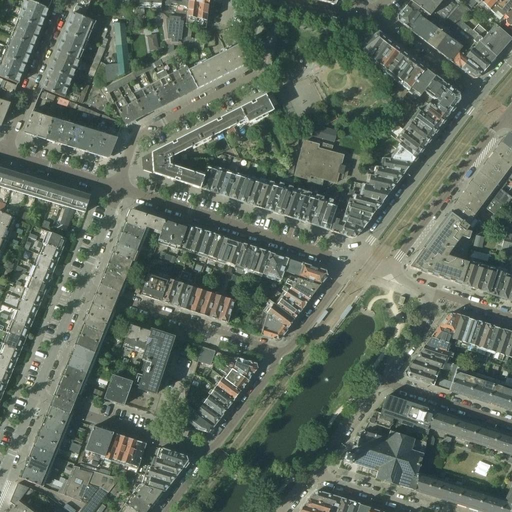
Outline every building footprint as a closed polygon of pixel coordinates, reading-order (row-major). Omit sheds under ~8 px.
[(44,19),(48,9),(25,0),(21,10),(44,19)] [(85,13),(89,4),(78,0),(77,0),(74,9),(85,13)] [(138,0),(127,0),(128,0),(128,3),(128,4),(133,5),(133,13),(138,13),(139,5),(138,0)] [(149,0),(138,0),(139,5),(138,13),(138,17),(143,17),(143,9),(150,9),(149,0)] [(161,5),(160,0),(149,0),(150,9),(155,10),(156,17),(162,18),(161,5)] [(173,45),(174,0),(160,0),(161,5),(162,18),(165,49),(164,49),(165,55),(172,51),(173,45)] [(185,24),(187,10),(188,0),(174,0),(173,45),(182,45),(183,39),(185,24)] [(188,0),(187,10),(185,24),(195,26),(198,0),(188,0)] [(208,0),(198,0),(195,26),(205,29),(208,0)] [(431,15),(442,0),(410,0),(410,1),(424,12),(429,16),(430,16),(431,15)] [(442,26),(457,9),(454,6),(446,0),(442,0),(431,15),(434,17),(432,18),(441,25),(442,26)] [(465,0),(463,3),(466,6),(467,5),(471,9),(478,1),(477,0),(465,0)] [(482,0),(480,3),(478,6),(488,15),(490,12),(500,0),(482,0)] [(502,18),(511,5),(511,0),(500,0),(490,12),(494,15),(496,13),(502,18)] [(410,1),(397,17),(397,21),(408,30),(424,12),(410,1)] [(466,19),(472,12),(462,3),(457,9),(442,26),(448,30),(453,34),(463,23),(466,19)] [(511,31),(511,5),(502,18),(498,21),(504,26),(506,24),(509,27),(510,27),(509,28),(511,31)] [(40,29),(44,19),(21,10),(17,19),(40,29)] [(425,21),(429,16),(424,12),(408,30),(417,37),(429,23),(425,21)] [(90,33),(94,23),(72,14),(68,24),(90,33)] [(441,25),(432,18),(429,23),(437,30),(441,25)] [(40,29),(17,19),(13,28),(36,38),(40,29)] [(429,23),(417,37),(425,43),(437,30),(429,23)] [(489,65),(511,40),(495,25),(487,34),(477,26),(472,31),(463,23),(453,34),(465,44),(470,49),(472,50),(489,65)] [(90,33),(68,24),(64,33),(86,42),(90,33)] [(113,24),(114,35),(125,37),(124,25),(113,24)] [(448,30),(442,26),(441,25),(437,30),(444,35),(448,30)] [(36,38),(13,28),(10,37),(33,47),(36,38)] [(437,30),(425,43),(434,50),(446,37),(444,35),(437,30)] [(461,49),(465,44),(453,34),(448,30),(444,35),(446,37),(434,50),(450,62),(461,49)] [(83,52),(86,42),(64,33),(60,43),(83,52)] [(125,37),(114,35),(115,48),(126,49),(125,37)] [(390,43),(379,35),(375,35),(359,48),(368,61),(374,65),(390,43)] [(29,56),(33,47),(10,37),(6,47),(29,56)] [(191,50),(192,40),(183,39),(182,45),(183,45),(182,51),(183,51),(191,50)] [(202,51),(204,41),(194,40),(193,50),(202,51)] [(83,52),(60,43),(56,52),(79,61),(83,52)] [(381,71),(398,50),(390,43),(374,65),(378,68),(381,71)] [(247,64),(238,46),(212,59),(221,77),(247,64)] [(29,56),(6,47),(2,56),(25,66),(29,56)] [(126,49),(115,48),(117,63),(118,78),(129,73),(126,49)] [(482,72),(465,59),(468,55),(461,49),(450,62),(473,79),(477,79),(482,72)] [(389,77),(405,57),(406,56),(398,50),(381,71),(384,73),(389,77)] [(472,50),(468,55),(465,59),(482,72),(489,65),(472,50)] [(75,70),(79,61),(56,52),(53,61),(75,70)] [(25,66),(2,56),(0,60),(0,66),(21,75),(25,66)] [(399,82),(414,62),(406,56),(405,57),(389,77),(392,79),(395,81),(391,86),(394,88),(395,87),(399,82)] [(221,77),(212,59),(187,71),(196,90),(221,77)] [(71,80),(75,70),(53,61),(49,71),(71,80)] [(406,91),(421,71),(423,69),(414,62),(399,82),(395,87),(398,89),(400,86),(406,91)] [(118,78),(117,63),(105,64),(100,63),(97,71),(100,85),(105,84),(118,78)] [(0,77),(17,84),(21,75),(0,66),(0,77)] [(196,90),(187,71),(185,67),(176,71),(188,94),(196,90)] [(421,92),(430,79),(433,76),(423,69),(421,71),(406,91),(405,92),(407,93),(401,100),(405,103),(410,107),(417,97),(421,92)] [(71,80),(49,71),(45,80),(68,89),(71,80)] [(188,94),(176,71),(167,76),(178,99),(188,94)] [(178,99),(167,76),(159,80),(170,103),(178,99)] [(433,76),(430,79),(421,92),(434,102),(434,101),(445,86),(433,76)] [(64,98),(68,89),(45,80),(41,89),(64,98)] [(170,103),(159,80),(150,85),(151,88),(161,108),(170,103)] [(16,87),(5,82),(1,81),(0,85),(0,89),(4,91),(1,99),(0,101),(0,102),(9,105),(16,87)] [(115,90),(112,84),(109,85),(114,95),(117,94),(115,90)] [(114,95),(109,85),(106,87),(111,97),(114,95)] [(161,108),(151,88),(150,85),(141,89),(152,112),(161,108)] [(434,101),(434,102),(430,106),(432,109),(445,118),(459,100),(458,96),(445,86),(434,101)] [(152,112),(141,89),(132,94),(133,97),(143,116),(152,112)] [(408,121),(415,111),(421,115),(426,110),(423,108),(426,104),(430,106),(434,102),(421,92),(417,97),(410,107),(405,103),(384,132),(394,140),(401,130),(399,129),(407,119),(408,121)] [(143,116),(133,97),(132,94),(123,98),(134,121),(143,116)] [(272,94),(267,97),(273,107),(277,105),(272,94)] [(265,96),(241,108),(247,120),(249,124),(273,111),(265,96)] [(134,121),(123,98),(114,103),(125,126),(134,121)] [(0,126),(9,105),(0,102),(0,126)] [(432,109),(430,106),(426,104),(423,108),(426,110),(421,115),(438,128),(445,118),(432,109)] [(241,108),(218,120),(195,131),(202,143),(247,120),(241,108)] [(34,137),(41,114),(32,111),(23,134),(34,137)] [(438,128),(421,115),(415,111),(408,121),(431,137),(438,128)] [(45,140),(51,120),(52,117),(41,114),(34,137),(45,140)] [(325,126),(337,120),(335,116),(323,122),(323,121),(321,123),(323,127),(324,126),(324,127),(326,127),(325,126)] [(56,144),(62,121),(52,117),(51,120),(45,140),(56,144)] [(431,137),(408,121),(407,119),(399,129),(401,130),(404,133),(423,147),(431,137)] [(66,147),(72,127),(73,124),(62,121),(56,144),(66,147)] [(77,150),(83,127),(73,124),(72,127),(66,147),(77,150)] [(313,125),(312,126),(310,136),(334,142),(337,132),(313,125)] [(264,132),(261,126),(254,130),(257,135),(263,132),(264,132)] [(87,153),(93,133),(94,130),(83,127),(77,150),(87,153)] [(98,157),(105,134),(94,130),(93,133),(87,153),(98,157)] [(423,147),(404,133),(401,130),(394,140),(400,144),(416,156),(423,147)] [(195,131),(174,142),(152,153),(153,162),(161,158),(162,163),(170,163),(169,160),(202,143),(195,131)] [(109,157),(116,140),(117,137),(105,134),(98,157),(105,159),(109,157)] [(511,136),(508,134),(503,141),(500,144),(510,152),(511,153),(511,136)] [(291,138),(286,170),(285,177),(292,180),(298,139),(291,138)] [(316,145),(303,142),(293,177),(307,181),(307,182),(314,184),(314,183),(321,185),(322,181),(335,184),(337,179),(342,180),(346,163),(341,162),(342,156),(330,153),(331,149),(325,148),(326,146),(317,143),(316,145)] [(416,156),(400,144),(395,150),(397,152),(394,155),(390,154),(389,159),(410,164),(416,156)] [(511,153),(510,152),(500,144),(485,164),(487,166),(505,179),(508,181),(511,184),(511,153)] [(143,158),(144,171),(153,174),(153,165),(153,162),(152,153),(143,158)] [(410,164),(389,159),(384,158),(383,163),(380,162),(379,167),(404,173),(410,164)] [(170,166),(170,163),(162,163),(162,168),(153,165),(153,174),(200,189),(204,177),(170,166)] [(505,179),(487,166),(485,164),(478,174),(497,189),(507,196),(511,199),(511,198),(510,197),(511,193),(511,184),(508,181),(506,183),(503,181),(505,179)] [(209,192),(217,170),(208,167),(204,177),(200,189),(209,192)] [(404,173),(379,167),(376,167),(375,171),(372,171),(371,175),(397,182),(404,173)] [(15,173),(0,168),(0,187),(10,190),(15,173)] [(219,195),(226,173),(217,170),(209,192),(219,195)] [(40,181),(15,173),(10,190),(35,198),(40,181)] [(228,198),(236,176),(226,173),(219,195),(228,198)] [(497,189),(478,174),(471,184),(490,199),(500,205),(504,208),(511,199),(507,196),(497,189)] [(397,182),(371,175),(369,175),(368,180),(365,179),(364,184),(391,190),(397,182)] [(237,201),(245,178),(241,177),(236,176),(228,198),(237,201)] [(246,204),(254,181),(255,177),(251,176),(250,179),(245,178),(237,201),(246,204)] [(255,207),(263,183),(264,180),(260,178),(259,182),(254,181),(246,204),(255,207)] [(263,183),(255,207),(264,210),(273,186),(274,182),(268,180),(267,184),(263,183)] [(65,188),(40,181),(35,198),(60,205),(65,188)] [(273,186),(264,210),(273,213),(282,188),(283,185),(278,183),(277,187),(273,186)] [(391,190),(364,184),(363,184),(361,192),(357,191),(356,196),(381,203),(391,190)] [(490,199),(471,184),(463,193),(483,208),(494,217),(496,218),(504,208),(500,205),(490,199)] [(286,190),(282,188),(273,213),(283,216),(291,191),(293,187),(287,186),(286,190)] [(90,196),(65,188),(60,205),(85,213),(90,196)] [(291,191),(283,216),(292,219),(301,193),(302,190),(296,188),(294,192),(291,191)] [(301,193),(292,219),(301,222),(310,196),(311,192),(306,191),(305,195),(301,193)] [(345,202),(348,194),(342,192),(341,196),(336,210),(344,212),(347,203),(345,202)] [(310,196),(301,222),(311,225),(320,197),(321,195),(315,193),(314,197),(310,196)] [(329,231),(333,219),(336,210),(341,196),(331,193),(329,199),(328,204),(320,228),(329,231)] [(494,217),(483,208),(463,193),(456,203),(476,218),(486,226),(489,228),(496,218),(494,217)] [(381,203),(356,196),(352,195),(351,200),(348,199),(347,203),(350,204),(374,212),(381,203)] [(320,228),(328,204),(323,202),(324,198),(320,197),(311,225),(320,228)] [(374,212),(350,204),(347,203),(344,212),(368,220),(374,212)] [(476,218),(456,203),(448,213),(467,228),(468,228),(476,218)] [(65,208),(62,219),(70,221),(73,210),(65,208)] [(129,211),(124,224),(145,233),(147,229),(141,227),(146,214),(133,209),(132,212),(129,211)] [(368,220),(344,212),(336,210),(333,219),(341,222),(362,228),(368,220)] [(0,212),(0,225),(12,231),(16,220),(0,212)] [(461,285),(468,263),(447,257),(448,254),(460,237),(468,239),(470,233),(465,231),(467,228),(448,213),(408,268),(427,275),(435,277),(461,285)] [(165,220),(146,214),(141,227),(147,229),(149,229),(160,233),(165,220)] [(362,228),(341,222),(333,219),(329,231),(352,239),(355,238),(362,228)] [(165,220),(160,233),(160,235),(159,238),(158,241),(158,242),(168,246),(176,223),(165,220)] [(178,251),(179,248),(187,227),(186,227),(185,229),(182,228),(183,225),(176,223),(168,246),(175,248),(174,250),(178,251)] [(145,233),(124,224),(120,234),(141,243),(145,233)] [(0,225),(0,238),(7,242),(12,231),(0,225)] [(189,251),(196,230),(187,227),(179,248),(183,250),(189,251)] [(501,250),(500,251),(511,253),(511,231),(503,229),(502,233),(504,234),(503,239),(503,240),(501,250)] [(198,254),(205,233),(196,230),(189,251),(198,254)] [(66,240),(52,234),(47,232),(42,243),(48,245),(61,251),(66,240)] [(207,257),(214,236),(205,233),(198,254),(207,257)] [(141,243),(120,234),(116,244),(137,253),(141,243)] [(216,260),(223,239),(214,236),(207,257),(216,260)] [(475,237),(472,247),(480,249),(483,239),(475,237)] [(225,263),(232,241),(223,239),(216,260),(225,263)] [(234,266),(242,245),(232,241),(225,263),(231,265),(234,266)] [(61,251),(48,245),(42,243),(38,254),(43,256),(57,262),(61,251)] [(137,253),(116,244),(111,254),(133,263),(137,253)] [(244,269),(250,248),(242,245),(234,266),(238,268),(244,269)] [(253,272),(260,251),(250,248),(244,269),(249,271),(253,272)] [(142,257),(149,261),(152,254),(145,250),(142,257)] [(262,275),(269,254),(260,251),(253,272),(250,280),(254,281),(256,274),(262,275)] [(57,262),(43,256),(38,254),(33,265),(39,267),(52,273),(57,262)] [(133,263),(111,254),(107,264),(128,273),(133,263)] [(278,257),(269,254),(262,275),(267,277),(266,279),(270,280),(278,257)] [(283,274),(284,269),(287,260),(278,257),(270,280),(280,283),(280,282),(281,278),(283,274)] [(299,272),(301,264),(287,260),(284,269),(283,272),(295,276),(297,271),(299,272)] [(468,263),(461,285),(470,288),(477,266),(468,263)] [(107,264),(103,275),(124,284),(128,273),(107,264)] [(301,264),(299,272),(298,277),(321,284),(327,276),(326,272),(301,264)] [(52,273),(39,267),(33,265),(29,277),(34,279),(47,284),(52,273)] [(479,291),(487,269),(477,266),(470,288),(479,291)] [(498,297),(505,275),(506,270),(497,267),(496,272),(488,294),(498,297)] [(488,294),(496,272),(487,269),(479,291),(488,294)] [(157,278),(148,274),(141,296),(150,299),(157,278)] [(124,284),(103,275),(99,285),(120,293),(124,284)] [(507,300),(511,284),(511,277),(508,276),(505,275),(498,297),(507,300)] [(47,284),(34,279),(29,277),(24,288),(29,290),(43,296),(47,284)] [(321,284),(298,277),(295,280),(290,278),(289,281),(314,293),(321,284)] [(168,281),(157,278),(150,299),(161,302),(168,281)] [(289,281),(287,280),(281,278),(280,282),(291,287),(289,290),(307,302),(314,293),(289,281)] [(168,281),(161,302),(171,306),(178,284),(168,281)] [(241,293),(254,297),(254,295),(256,296),(258,291),(256,290),(257,286),(244,282),(244,284),(241,283),(239,290),(242,290),(241,293)] [(178,284),(171,306),(180,309),(187,287),(178,284)] [(120,293),(99,285),(97,291),(95,295),(116,303),(118,299),(120,293)] [(197,290),(187,287),(180,309),(189,312),(197,290)] [(307,302),(289,290),(283,287),(281,290),(285,294),(283,296),(301,310),(307,302)] [(43,296),(29,290),(24,288),(19,299),(25,301),(38,307),(43,296)] [(301,310),(283,296),(274,289),(271,293),(278,299),(280,300),(275,306),(294,320),(301,310)] [(206,293),(197,290),(189,312),(198,315),(206,293)] [(370,292),(365,304),(379,311),(384,299),(370,292)] [(215,296),(206,293),(198,315),(208,318),(215,296)] [(116,303),(95,295),(93,300),(91,305),(112,313),(114,308),(116,303)] [(224,299),(215,296),(208,318),(217,321),(224,299)] [(38,307),(25,301),(19,299),(15,310),(20,312),(34,318),(38,307)] [(234,302),(224,299),(217,321),(227,324),(234,302)] [(294,320),(275,306),(268,301),(265,305),(270,308),(266,314),(267,314),(287,329),(294,320)] [(112,313),(91,305),(86,315),(108,324),(112,313)] [(287,329),(267,314),(266,314),(256,306),(254,312),(262,315),(256,334),(275,340),(279,339),(287,329)] [(34,318),(20,312),(15,310),(10,321),(16,323),(29,329),(34,318)] [(459,348),(468,319),(451,314),(447,315),(438,328),(454,333),(452,338),(452,339),(456,341),(454,346),(455,347),(459,348)] [(86,315),(82,326),(104,334),(108,324),(86,315)] [(468,351),(477,322),(468,319),(459,348),(463,349),(468,351)] [(29,329),(16,323),(10,321),(6,332),(11,335),(24,340),(29,329)] [(128,323),(122,321),(120,329),(125,330),(128,323)] [(476,353),(485,325),(477,322),(468,351),(476,353)] [(141,327),(130,324),(123,346),(133,349),(141,327)] [(486,354),(494,328),(485,325),(476,353),(474,359),(478,360),(480,354),(481,355),(481,352),(484,353),(481,362),(483,362),(485,356),(486,354)] [(82,326),(78,336),(99,344),(104,334),(82,326)] [(151,330),(141,327),(133,349),(143,352),(145,348),(148,338),(151,330)] [(438,328),(430,338),(448,344),(451,337),(452,338),(454,333),(438,328)] [(495,353),(502,330),(494,328),(486,354),(485,356),(483,362),(485,363),(487,357),(489,357),(491,352),(495,353)] [(149,349),(145,348),(143,352),(141,359),(145,360),(140,375),(142,376),(138,389),(155,394),(173,338),(151,330),(148,338),(152,339),(149,349)] [(502,361),(511,333),(502,330),(495,353),(499,354),(497,360),(502,361)] [(24,340),(11,335),(6,332),(1,343),(6,346),(20,351),(24,340)] [(511,359),(511,357),(511,333),(502,361),(506,363),(508,357),(511,359)] [(78,336),(74,346),(95,355),(99,344),(78,336)] [(448,344),(430,338),(429,339),(427,339),(425,342),(425,344),(425,345),(453,355),(454,352),(446,350),(448,344)] [(20,351),(6,346),(1,343),(0,345),(0,355),(2,357),(15,362),(20,351)] [(425,345),(419,353),(444,361),(446,356),(452,358),(453,355),(425,345)] [(74,346),(70,356),(91,365),(95,355),(74,346)] [(214,351),(202,347),(198,361),(210,365),(214,351)] [(419,353),(413,360),(439,369),(440,363),(443,364),(444,361),(419,353)] [(15,362),(2,357),(0,355),(0,368),(11,373),(15,362)] [(70,356),(65,366),(87,375),(91,365),(70,356)] [(256,365),(237,359),(233,357),(231,363),(229,363),(228,367),(233,371),(248,381),(250,373),(253,373),(257,369),(256,365)] [(413,360),(407,368),(434,377),(435,372),(437,373),(439,369),(413,360)] [(248,381),(233,371),(228,367),(224,363),(219,369),(224,374),(224,375),(226,376),(224,379),(240,391),(248,381)] [(65,366),(61,376),(83,385),(87,375),(65,366)] [(11,373),(0,368),(0,381),(6,384),(11,373)] [(407,368),(404,373),(405,377),(431,385),(434,377),(407,368)] [(467,372),(456,368),(454,374),(455,374),(452,382),(449,391),(459,395),(467,372)] [(467,372),(459,395),(468,398),(476,375),(467,372)] [(476,375),(468,398),(477,401),(485,378),(476,375)] [(83,385),(61,376),(57,387),(78,395),(83,385)] [(115,379),(111,378),(104,399),(123,406),(131,385),(127,383),(128,381),(116,377),(115,379)] [(240,391),(224,379),(222,378),(215,387),(233,400),(240,391)] [(485,378),(477,401),(487,404),(494,381),(485,378)] [(448,381),(442,379),(439,388),(449,391),(452,382),(448,381)] [(494,381),(487,404),(496,407),(504,384),(494,381)] [(511,386),(504,384),(496,407),(505,410),(511,390),(511,386)] [(78,395),(57,387),(53,397),(74,405),(78,395)] [(233,400),(215,387),(209,395),(227,409),(233,400)] [(227,409),(209,395),(202,404),(220,417),(227,409)] [(385,397),(381,410),(380,414),(394,418),(398,420),(397,423),(411,428),(410,431),(428,437),(428,435),(429,430),(427,430),(428,428),(433,411),(388,396),(387,396),(386,396),(385,397)] [(74,405),(53,397),(52,400),(49,406),(70,415),(73,409),(74,405)] [(193,405),(189,402),(186,400),(184,403),(187,405),(188,406),(191,408),(193,405)] [(220,417),(202,404),(196,412),(214,426),(220,417)] [(70,415),(49,406),(45,417),(66,426),(70,415)] [(193,410),(190,414),(186,421),(194,427),(194,428),(195,429),(206,433),(209,432),(214,426),(196,412),(193,410)] [(439,431),(444,415),(433,411),(428,428),(439,431)] [(368,423),(382,428),(389,430),(390,426),(391,426),(394,418),(380,414),(374,412),(372,419),(369,418),(368,420),(368,423)] [(450,435),(456,419),(444,415),(439,431),(450,435)] [(45,417),(41,427),(62,436),(66,426),(45,417)] [(461,439),(466,422),(456,419),(450,435),(461,439)] [(472,442),(477,426),(466,422),(461,439),(472,442)] [(380,436),(382,428),(368,423),(363,431),(358,434),(359,435),(358,437),(356,437),(351,455),(345,453),(343,461),(351,464),(377,472),(375,479),(414,491),(419,475),(417,475),(418,471),(420,471),(421,467),(423,468),(429,466),(434,442),(432,437),(428,435),(428,437),(426,443),(389,432),(387,439),(381,438),(381,437),(380,436)] [(481,446),(487,429),(477,426),(472,442),(481,446)] [(41,427),(36,437),(58,446),(62,436),(41,427)] [(114,434),(93,427),(86,449),(89,450),(89,452),(103,457),(104,455),(106,455),(114,434)] [(492,449),(498,433),(487,429),(481,446),(492,449)] [(502,453),(508,436),(498,433),(492,449),(502,453)] [(114,434),(106,455),(105,460),(112,462),(120,436),(114,434)] [(129,439),(120,436),(112,462),(120,465),(129,439)] [(511,456),(511,437),(508,436),(502,453),(511,456)] [(36,437),(32,448),(54,456),(58,446),(36,437)] [(137,442),(129,439),(120,465),(129,468),(130,465),(137,442)] [(146,444),(137,442),(130,465),(135,466),(134,469),(137,471),(142,455),(145,447),(146,444)] [(32,448),(28,458),(50,466),(54,456),(32,448)] [(186,458),(162,450),(158,460),(182,468),(187,461),(186,458)] [(28,458),(24,468),(45,477),(50,466),(28,458)] [(182,468),(158,460),(157,460),(154,469),(176,476),(182,468)] [(82,501),(93,472),(90,471),(87,470),(83,469),(80,468),(74,466),(68,481),(66,481),(64,484),(60,488),(57,493),(81,503),(82,501)] [(24,468),(20,478),(41,487),(45,477),(24,468)] [(176,476),(154,469),(150,468),(147,478),(169,485),(176,476)] [(117,482),(118,480),(107,477),(100,475),(97,474),(93,472),(82,501),(87,505),(92,498),(91,496),(97,487),(101,489),(108,494),(117,482)] [(419,474),(419,475),(414,491),(436,498),(441,481),(419,474)] [(169,485),(147,478),(144,477),(141,485),(163,493),(169,485)] [(60,488),(64,484),(54,480),(52,485),(60,488)] [(446,501),(452,484),(441,481),(436,498),(446,501)] [(17,484),(10,502),(15,506),(16,507),(21,500),(26,494),(31,489),(17,484)] [(457,505),(463,487),(452,484),(446,501),(457,505)] [(163,493),(141,485),(139,485),(133,494),(152,508),(163,493)] [(91,496),(92,498),(101,504),(108,494),(101,489),(97,487),(91,496)] [(467,508),(473,490),(463,487),(457,505),(467,508)] [(478,511),(484,494),(473,490),(467,508),(478,511)] [(340,499),(316,492),(313,493),(308,499),(333,507),(337,508),(340,499)] [(148,511),(152,508),(133,494),(125,503),(137,511),(148,511)] [(481,511),(489,511),(494,497),(484,494),(478,511),(481,511)] [(500,511),(504,503),(505,500),(494,497),(489,511),(500,511)] [(92,511),(94,511),(101,504),(92,498),(87,505),(85,507),(92,511)] [(308,499),(303,507),(318,511),(327,511),(329,509),(332,510),(333,507),(308,499)] [(346,511),(349,502),(340,499),(337,508),(336,511),(346,511)] [(36,511),(21,500),(16,507),(15,506),(10,511),(36,511)] [(349,502),(346,511),(356,511),(359,505),(349,502)] [(137,511),(125,503),(118,511),(137,511)] [(511,511),(511,506),(507,504),(504,503),(500,511),(511,511)]
